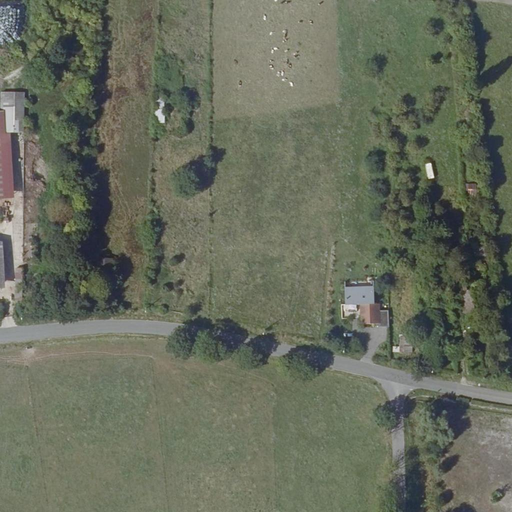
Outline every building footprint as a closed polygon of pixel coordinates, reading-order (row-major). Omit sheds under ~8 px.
[(155,99),(155,123),(164,123),(165,99),(155,99)] [(0,141),(15,142),(15,101),(0,101),(0,100),(0,141)] [(425,164),(428,179),(434,178),(431,163),(425,164)] [(467,195),(477,195),(476,183),(466,184),(467,195)] [(18,248),(18,238),(10,238),(9,248),(18,248)] [(360,326),(388,325),(388,311),(376,311),(375,286),(344,287),(345,305),(359,304),(360,326)] [(15,310),(15,289),(7,289),(7,310),(15,310)] [(477,300),(466,301),(467,316),(478,315),(477,300)] [(342,305),(341,317),(358,318),(359,306),(342,305)] [(386,355),(386,363),(403,362),(403,346),(401,346),(402,339),(396,340),(395,346),(390,346),(390,355),(386,355)]
